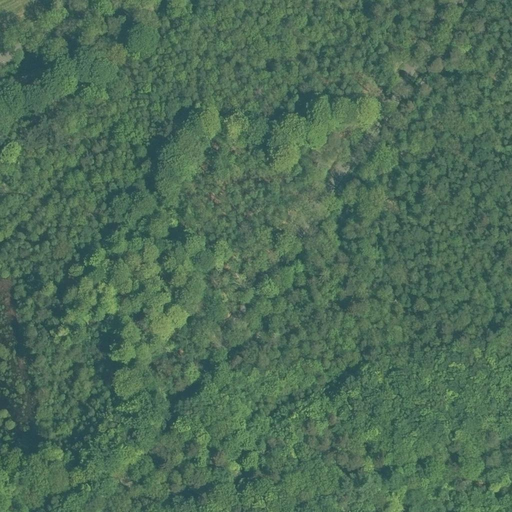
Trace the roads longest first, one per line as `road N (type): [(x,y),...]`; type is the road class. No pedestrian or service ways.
road 1 (tertiary): [(107,511),(458,0)]
road 2 (track): [(511,459),(162,501)]
road 3 (tertiary): [(0,59),(116,0)]
